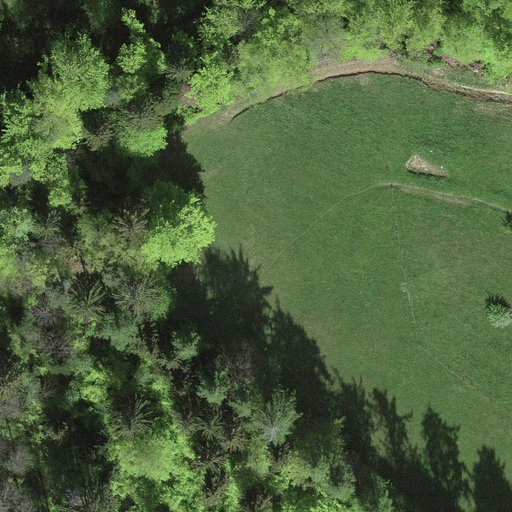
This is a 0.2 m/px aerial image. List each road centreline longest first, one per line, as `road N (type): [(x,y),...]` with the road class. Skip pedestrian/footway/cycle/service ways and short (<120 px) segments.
road 1 (track): [(0,293),(72,293),(193,343),(402,511)]
road 2 (track): [(511,209),(370,180)]
